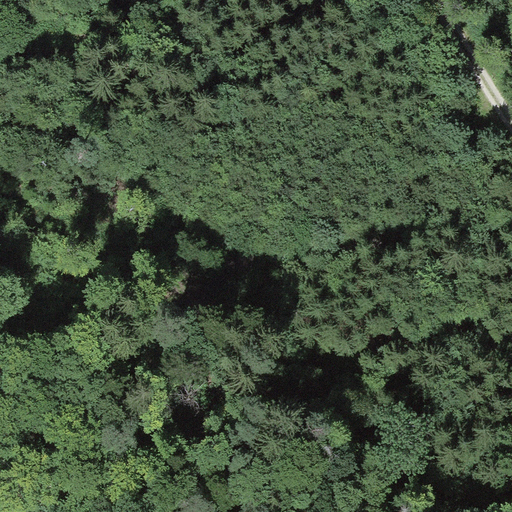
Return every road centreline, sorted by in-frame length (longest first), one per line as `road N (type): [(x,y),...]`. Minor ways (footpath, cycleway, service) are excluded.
road 1 (track): [(502,107),(459,144),(427,219),(381,246),(241,260)]
road 2 (track): [(511,121),(440,0)]
